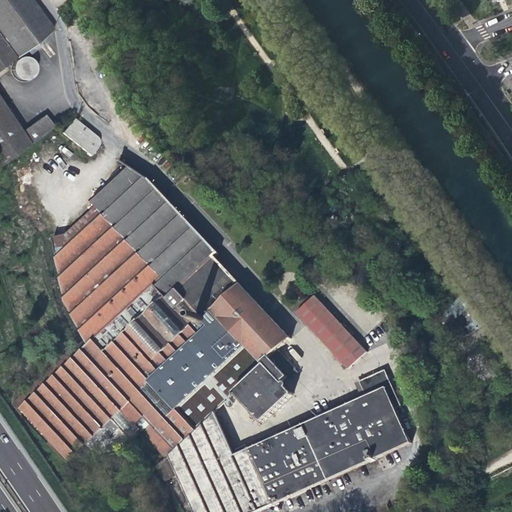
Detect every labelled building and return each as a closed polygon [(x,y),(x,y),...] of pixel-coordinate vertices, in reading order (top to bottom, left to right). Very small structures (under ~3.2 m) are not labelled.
[(0,0),(0,165),(55,125),(46,113),(23,131),(0,97),(0,69),(15,59),(52,31),(52,27),(37,7),(31,0),(0,0)] [(24,56),(22,57),(21,57),(20,57),(17,59),(14,63),(13,67),(13,70),(13,72),(14,75),(17,78),(19,79),(22,80),(26,81),(29,80),(32,79),(34,76),(35,74),(37,72),(37,70),(37,67),(36,63),(32,59),(29,57),(26,56),(24,56)] [(101,141),(99,139),(73,119),(62,134),(90,156),(101,141)] [(54,239),(56,250),(72,246),(148,181),(147,180),(134,171),(98,201),(102,206),(58,243),(54,239)] [(72,246),(56,250),(65,302),(86,341),(74,352),(72,349),(13,405),(67,462),(78,452),(81,455),(86,451),(89,454),(95,449),(101,457),(117,453),(140,431),(136,426),(143,418),(152,427),(144,434),(168,460),(196,432),(151,384),(209,330),(175,294),(218,254),(219,253),(190,222),(166,196),(148,181),(72,246)] [(224,261),(218,254),(175,294),(209,330),(151,384),(196,432),(168,460),(158,469),(165,481),(178,476),(193,511),(258,511),(411,443),(396,408),(402,406),(386,371),(359,382),(366,398),(235,456),(215,413),(234,395),(262,424),(293,395),(282,384),(289,378),(287,376),(296,369),(279,351),(289,339),(222,264),(224,261)] [(473,331),(485,323),(464,295),(443,310),(452,321),(463,314),(469,323),(473,331)] [(296,313),(349,369),(368,352),(315,296),(296,313)] [(449,337),(450,336),(463,327),(461,324),(448,333),(449,337)] [(468,334),(463,327),(450,336),(455,343),(468,334)] [(490,441),(479,446),(483,453),(493,447),(490,441)]
